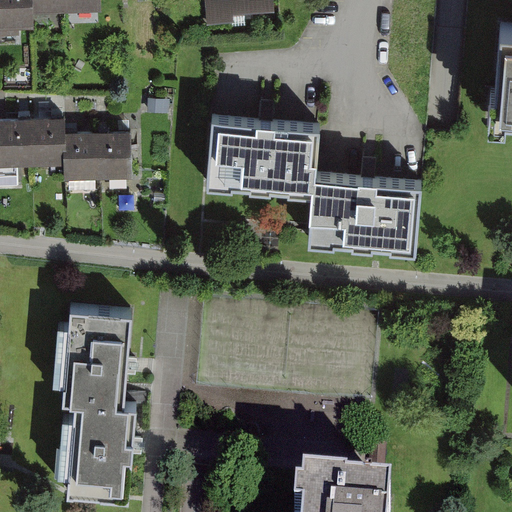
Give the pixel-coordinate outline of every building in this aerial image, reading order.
[(32,0),(0,0),(2,23),(34,22),(32,0)] [(210,0),(213,23),(275,19),(273,0),(210,0)] [(511,28),(506,28),(498,122),(511,123),(511,28)] [(311,191),(313,170),(317,124),(213,116),(208,182),(311,191)] [(2,130),(0,130),(0,164),(66,162),(67,181),(135,178),(133,130),(70,132),(69,117),(2,119),(2,130)] [(419,179),(313,170),(311,191),(307,240),(413,248),(419,179)] [(136,311),(69,307),(63,399),(78,400),(72,491),(132,495),(138,402),(131,401),(136,311)] [(396,511),(397,502),(307,494),(305,511),(396,511)]
